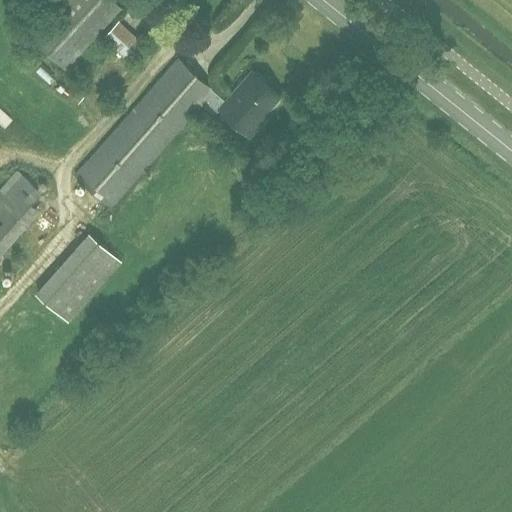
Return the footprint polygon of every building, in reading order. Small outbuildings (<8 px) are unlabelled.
[(120,8),(111,0),(71,0),(34,40),(65,68),(120,8)] [(103,39),(130,63),(146,46),(120,21),(103,39)] [(203,103),(214,91),(214,90),(179,58),(76,174),(111,205),(193,113),(203,103)] [(215,114),(220,108),(251,136),(262,124),(258,121),(281,95),(253,70),(251,73),(254,77),(235,98),(231,95),(226,101),(214,91),(203,103),(215,114)] [(3,107),(0,110),(0,120),(10,127),(17,118),(3,107)] [(19,166),(0,190),(0,249),(4,253),(52,192),(19,166)] [(66,312),(122,260),(93,229),(37,281),(66,312)]
